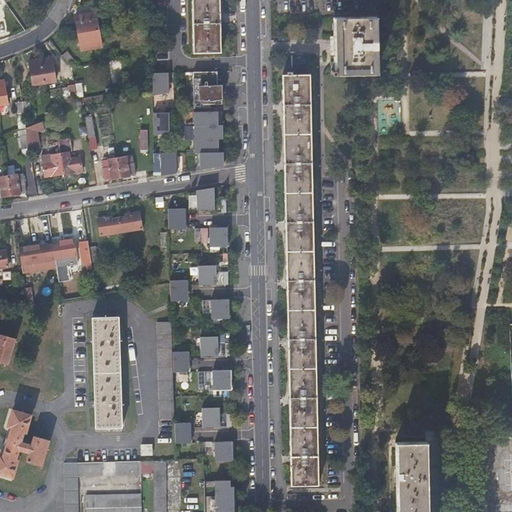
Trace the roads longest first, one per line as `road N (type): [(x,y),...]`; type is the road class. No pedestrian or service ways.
road 1 (residential): [(256,172),(263,511)]
road 2 (residential): [(0,212),(256,172)]
road 3 (residential): [(253,0),(256,172)]
